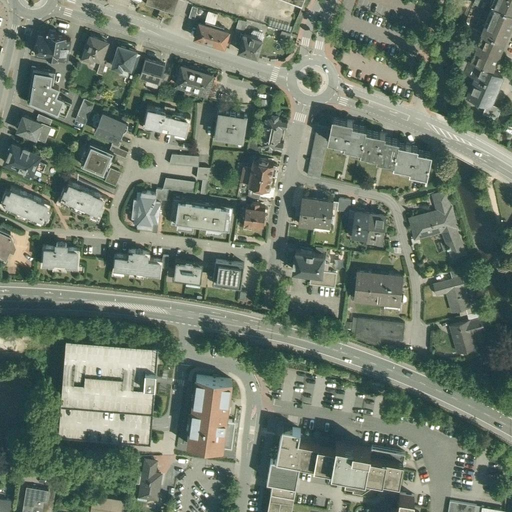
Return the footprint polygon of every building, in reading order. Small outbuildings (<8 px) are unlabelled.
[(178,0),(147,0),(146,4),(174,14),(178,0)] [(511,0),(494,0),(493,5),(495,6),(511,12),(511,0)] [(198,8),(192,6),(189,17),(195,19),(198,8)] [(511,25),(511,12),(495,6),(487,24),(485,23),(481,32),(482,33),(505,42),(511,25)] [(217,22),(219,13),(210,10),(207,19),(217,22)] [(246,22),(239,19),(236,30),(243,32),(246,22)] [(224,27),(206,21),(205,24),(200,22),(195,38),(202,39),(201,41),(217,46),(218,44),(225,46),(229,31),(223,29),(224,27)] [(57,33),(48,31),(47,35),(39,33),(35,54),(48,56),(49,59),(55,60),(57,58),(67,59),(71,39),(66,38),(66,36),(57,34),(57,33)] [(505,42),(482,33),(471,60),(493,70),(505,42)] [(262,40),(244,34),(239,51),(257,57),(262,40)] [(108,42),(91,36),(90,40),(88,39),(84,49),(86,50),(82,61),(91,64),(93,60),(101,62),(108,42)] [(136,51),(119,45),(117,52),(115,51),(113,59),(115,60),(113,66),(130,72),(136,51)] [(165,65),(145,59),(140,76),(160,82),(163,73),(165,65)] [(107,61),(102,60),(97,73),(103,75),(107,61)] [(493,70),(471,60),(466,71),(476,75),(470,90),(479,94),(477,99),(487,103),(490,104),(490,103),(503,74),(493,70)] [(189,65),(189,67),(182,65),(181,69),(178,68),(176,75),(178,76),(176,84),(207,94),(209,86),(212,87),(214,79),(212,78),(213,74),(206,72),(207,71),(189,65)] [(56,71),(36,67),(35,74),(32,73),(29,94),(32,95),(29,102),(57,114),(59,110),(67,114),(72,101),(55,94),(56,91),(57,92),(59,87),(54,84),(56,71)] [(171,75),(163,73),(160,82),(162,82),(158,96),(164,97),(171,75)] [(94,102),(85,98),(78,114),(88,118),(94,102)] [(490,103),(490,104),(487,103),(483,113),(497,119),(501,108),(490,103)] [(165,109),(148,105),(143,125),(161,129),(162,125),(170,127),(169,131),(187,135),(191,115),(174,111),(175,108),(165,106),(165,109)] [(248,115),(218,110),(214,135),(224,136),(224,139),(234,140),(235,138),(244,139),(248,115)] [(127,122),(103,112),(95,130),(114,138),(119,140),(123,131),(125,132),(127,130),(128,128),(128,127),(128,126),(128,124),(126,123),(127,122)] [(279,114),(267,112),(260,147),(272,149),(272,146),(282,148),(282,146),(284,145),(285,142),(283,141),(287,125),(288,125),(289,122),(288,120),(288,119),(278,117),(279,114)] [(52,119),(39,113),(36,120),(50,125),(52,119)] [(36,120),(24,115),(18,129),(45,140),(51,126),(50,125),(36,120)] [(353,121),(333,117),(329,134),(328,140),(345,143),(344,146),(362,150),(366,130),(366,127),(352,124),(353,121)] [(386,134),(366,130),(362,150),(361,153),(377,156),(377,159),(394,162),(398,142),(399,139),(385,137),(386,134)] [(329,134),(317,131),(316,138),(328,140),(329,134)] [(119,140),(114,138),(112,144),(119,147),(120,147),(122,142),(119,140)] [(328,140),(316,138),(315,144),(327,147),(328,140)] [(110,149),(91,141),(81,164),(105,174),(114,152),(114,151),(110,149)] [(30,148),(24,145),(23,147),(13,142),(12,145),(10,146),(9,147),(9,148),(8,149),(9,151),(9,152),(5,162),(25,170),(25,172),(25,173),(30,174),(31,174),(32,173),(35,168),(43,172),(46,163),(38,160),(41,154),(29,149),(30,148)] [(418,146),(398,142),(394,162),(394,165),(410,169),(410,172),(427,175),(432,152),(418,149),(418,146)] [(119,147),(112,144),(110,149),(114,151),(114,152),(117,153),(119,147)] [(327,147),(315,144),(314,150),(325,153),(327,147)] [(120,147),(119,147),(117,153),(126,157),(129,151),(120,147)] [(325,153),(314,150),(312,157),(324,159),(325,153)] [(200,155),(173,155),(170,165),(200,166),(200,155)] [(268,158),(259,156),(259,160),(254,159),(252,168),(244,166),(241,181),(249,183),(249,184),(255,185),(254,190),(254,191),(261,192),(262,192),(263,187),(269,188),(272,174),(275,175),(277,164),(274,164),(274,163),(267,162),(268,158)] [(324,159),(312,157),(311,163),(323,166),(324,159)] [(323,166),(311,163),(310,169),(321,172),(323,166)] [(211,168),(198,166),(197,178),(203,179),(210,180),(211,168)] [(122,172),(111,167),(105,181),(116,185),(122,172)] [(321,172),(310,169),(308,176),(320,178),(321,172)] [(73,207),(60,201),(63,195),(61,195),(65,185),(66,186),(69,180),(74,182),(75,182),(76,181),(78,181),(78,173),(77,172),(73,172),(69,173),(65,174),(62,176),(55,192),(46,188),(41,198),(51,202),(49,207),(52,208),(48,218),(45,216),(44,219),(53,223),(55,219),(67,225),(76,205),(74,204),(73,207)] [(166,177),(163,187),(169,188),(169,190),(195,192),(197,182),(166,177)] [(209,194),(210,180),(203,179),(201,193),(209,194)] [(91,191),(83,188),(84,187),(74,182),(69,180),(66,186),(65,185),(61,195),(63,195),(60,201),(73,207),(74,204),(76,205),(85,209),(84,211),(97,217),(100,211),(102,212),(105,203),(104,202),(106,196),(91,190),(91,191)] [(27,193),(11,186),(9,191),(6,189),(2,198),(5,200),(4,204),(9,206),(8,208),(17,212),(18,210),(29,215),(28,217),(37,221),(38,219),(43,221),(44,219),(45,216),(48,218),(52,208),(49,207),(51,202),(41,198),(35,196),(34,197),(27,194),(27,193)] [(163,188),(157,188),(156,192),(157,192),(156,200),(161,201),(162,201),(162,198),(168,199),(169,190),(169,188),(163,187),(163,188)] [(261,192),(254,191),(254,190),(250,189),(248,198),(260,199),(261,192)] [(156,192),(142,190),(142,193),(137,193),(137,198),(134,198),(132,218),(135,218),(134,224),(138,224),(138,225),(153,227),(153,221),(159,221),(161,201),(156,200),(157,192),(156,192)] [(446,191),(434,194),(437,207),(438,206),(449,203),(446,191)] [(174,197),(171,222),(177,223),(176,229),(194,231),(195,224),(207,226),(206,233),(224,236),(225,232),(231,233),(235,206),(174,197)] [(318,199),(302,197),(299,224),(307,225),(307,222),(315,223),(318,199)] [(334,201),(318,199),(315,223),(315,226),(324,227),(325,224),(331,225),(334,201)] [(260,202),(252,201),(252,205),(247,204),(244,223),(245,223),(244,227),(252,228),(252,224),(253,224),(264,225),(264,224),(266,223),(267,218),(265,216),(266,207),(259,206),(260,202)] [(449,203),(438,206),(439,210),(411,218),(416,237),(443,230),(450,246),(447,247),(448,248),(456,245),(460,254),(465,252),(455,227),(456,226),(451,207),(449,203)] [(371,213),(355,211),(352,235),(359,235),(358,238),(367,240),(371,213)] [(386,215),(371,213),(367,240),(383,242),(386,215)] [(11,231),(0,225),(0,254),(2,256),(7,259),(12,247),(14,247),(16,243),(11,231)] [(67,243),(57,242),(57,246),(43,245),(42,264),(54,265),(54,263),(67,264),(67,266),(79,267),(80,247),(67,246),(67,243)] [(128,255),(115,253),(113,269),(130,271),(131,269),(144,271),(144,273),(161,275),(162,267),(163,259),(150,257),(150,251),(129,249),(128,255)] [(315,252),(306,251),(306,252),(296,251),(294,270),(312,273),(322,274),(322,273),(327,274),(328,272),(329,264),(323,263),(324,254),(315,253),(315,252)] [(185,258),(176,257),(173,276),(200,279),(203,260),(193,259),(193,257),(185,256),(185,258)] [(215,260),(212,283),(240,287),(243,264),(215,260)] [(464,266),(450,270),(453,279),(462,276),(463,277),(467,276),(464,266)] [(373,272),(357,270),(354,296),(370,298),(372,274),(373,272)] [(322,274),(312,273),(311,284),(336,286),(337,273),(328,272),(327,274),(322,273),(322,274)] [(388,275),(372,274),(370,298),(385,299),(388,275)] [(403,275),(388,274),(388,275),(385,299),(401,301),(403,275)] [(453,279),(434,284),(437,294),(450,290),(451,297),(449,297),(453,311),(470,307),(466,293),(463,294),(461,287),(465,286),(463,277),(462,276),(453,279)] [(480,310),(467,314),(469,319),(481,316),(482,317),(480,310)] [(469,319),(451,324),(458,351),(477,346),(473,331),(484,328),(482,317),(481,316),(469,319)] [(368,318),(358,317),(356,337),(365,340),(368,318)] [(383,320),(368,318),(365,340),(380,345),(381,337),(383,320)] [(405,322),(383,320),(381,337),(403,340),(405,322)] [(158,341),(66,334),(59,433),(150,440),(151,424),(158,341)] [(232,380),(197,375),(188,443),(223,448),(225,428),(226,428),(226,427),(227,427),(228,420),(227,420),(227,419),(232,380)] [(371,447),(337,440),(335,447),(327,445),(328,445),(325,439),(325,438),(300,434),(301,429),(283,426),(277,458),(271,457),(267,480),(273,481),(271,490),(294,494),(300,463),(340,470),(339,472),(348,473),(345,488),(353,490),(353,492),(362,493),(373,486),(375,476),(400,481),(405,451),(372,445),(372,447),(371,447)] [(157,460),(145,458),(144,466),(145,466),(141,492),(148,493),(147,496),(157,497),(160,483),(158,483),(160,475),(161,476),(162,473),(155,472),(157,460)] [(49,489),(27,486),(22,511),(52,511),(58,474),(52,472),(49,489)] [(290,511),(294,494),(271,490),(267,511),(290,511)] [(400,492),(397,508),(410,510),(412,499),(414,499),(414,494),(400,492)] [(123,500),(100,496),(101,493),(100,493),(100,496),(96,511),(121,511),(123,500),(124,497),(123,497),(123,500)] [(96,511),(100,496),(93,495),(92,501),(90,511),(96,511)] [(9,511),(12,500),(0,498),(0,511),(9,511)] [(90,511),(92,501),(85,500),(83,511),(90,511)] [(483,511),(484,506),(450,500),(448,511),(483,511)]
